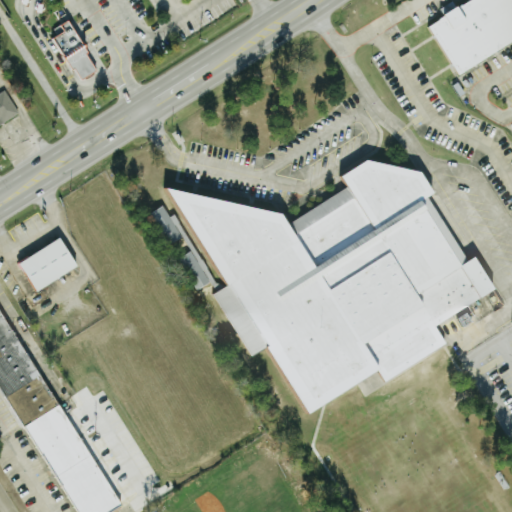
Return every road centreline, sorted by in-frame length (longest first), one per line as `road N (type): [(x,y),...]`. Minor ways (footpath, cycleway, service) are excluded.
road 1 (secondary): [(290,0),(0,187)]
road 2 (secondary): [(44,188),(242,61)]
